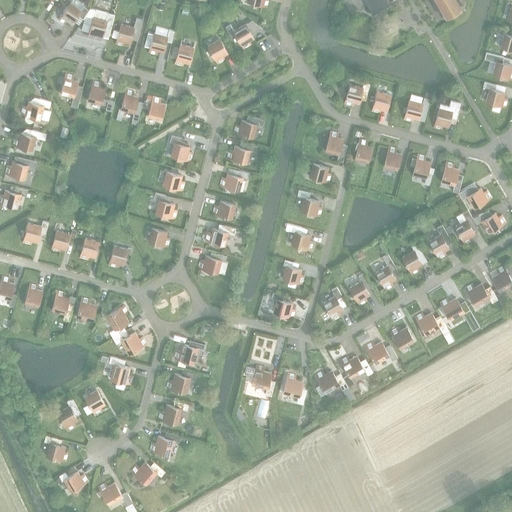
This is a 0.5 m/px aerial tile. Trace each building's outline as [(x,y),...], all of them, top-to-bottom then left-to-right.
[(77,15),(82,19),(90,7),(79,0),(71,0),(58,19),(65,24),(67,21),(71,24),(77,15)] [(354,0),(358,6),(365,1),(372,13),(389,4),(386,0),(432,0),(441,15),(445,13),(447,16),(460,9),(457,5),(461,3),(459,0),(354,0)] [(105,26),(111,27),(113,17),(108,15),(108,12),(95,9),(88,36),(96,38),(97,34),(102,36),(105,26)] [(132,33),(138,35),(142,19),(136,17),(133,27),(121,24),(115,44),(123,46),(124,42),(130,43),(132,33)] [(254,38),(251,34),(261,28),(251,20),(245,24),(234,31),(230,24),(225,27),(231,37),(236,34),(244,48),(251,44),(249,41),(254,38)] [(157,50),(163,52),(167,36),(154,33),(149,52),(156,54),(157,50)] [(500,47),(511,49),(511,35),(503,34),(500,47)] [(208,46),(218,63),(225,59),(223,56),(228,53),(219,39),(208,46)] [(184,62),(189,63),(193,47),(180,44),(175,64),(183,66),(184,62)] [(508,78),(511,78),(511,70),(511,65),(500,62),(501,56),(486,52),(484,58),(496,61),(493,74),(500,76),(499,78),(507,80),(508,78)] [(71,106),(77,108),(82,86),(77,85),(78,81),(72,79),(74,75),(66,73),(61,93),(74,97),(71,106)] [(88,100),(104,105),(106,98),(102,97),(105,88),(100,86),(101,83),(93,81),(88,100)] [(361,93),(367,95),(370,83),(363,81),(362,87),(349,84),(344,103),(352,105),(353,102),(358,103),(361,93)] [(485,101),(505,106),(507,99),(503,98),(505,92),(489,88),(485,101)] [(131,122),(137,124),(143,102),(137,100),(138,97),(133,95),(134,91),(126,89),(121,109),(134,113),(131,122)] [(381,109),(386,110),(390,94),(377,91),(372,111),(380,113),(381,109)] [(148,116),(161,120),(165,104),(160,102),(161,98),(153,96),(148,116)] [(23,106),(21,113),(26,115),(26,117),(26,119),(26,120),(28,122),(30,122),(32,122),(33,121),(34,119),(35,117),(41,119),(41,118),(44,106),(49,108),(51,101),(39,98),(38,104),(28,101),(27,107),(23,106)] [(111,111),(114,101),(108,99),(105,109),(111,111)] [(413,117),(418,119),(422,103),(409,99),(404,119),(412,121),(413,117)] [(439,107),(434,127),(441,129),(442,125),(448,127),(450,117),(456,118),(460,103),(450,100),(449,106),(440,104),(439,107)] [(257,124),(262,125),(264,119),(252,116),(251,122),(241,120),(240,125),(236,124),(234,132),(254,137),(257,124)] [(12,144),(32,150),(36,137),(40,138),(41,133),(33,131),(32,136),(20,132),(18,138),(15,137),(12,144)] [(337,160),(343,161),(346,150),(340,148),(342,138),(337,137),(338,133),(330,131),(325,151),(338,154),(337,160)] [(171,135),(170,141),(174,142),(170,155),(190,160),(192,152),(188,151),(190,146),(184,145),(180,144),(181,137),(171,135)] [(354,159),(368,162),(372,146),(366,145),(367,141),(360,139),(354,159)] [(250,150),(256,151),(257,145),(246,142),(244,148),(234,146),(233,151),(229,150),(227,158),(247,163),(250,150)] [(383,166),(396,170),(401,154),(395,152),(396,149),(389,146),(383,166)] [(412,174),(426,177),(430,161),(424,160),(425,156),(418,154),(412,174)] [(7,165),(5,173),(25,178),(27,169),(34,171),(37,161),(18,156),(16,162),(12,161),(11,166),(7,165)] [(441,181),(454,185),(458,169),(453,168),(454,164),(446,162),(441,181)] [(309,176),(329,181),(331,174),(327,173),(328,167),(312,163),(309,176)] [(243,177),(248,179),(250,173),(238,170),(237,175),(227,173),(226,178),(222,177),(220,185),(240,190),(243,177)] [(163,184),(182,189),(184,182),(181,181),(182,175),(166,171),(163,184)] [(20,194),(26,196),(27,189),(16,186),(15,192),(5,190),(3,195),(0,194),(0,202),(17,207),(20,194)] [(480,187),(472,193),(468,187),(463,190),(458,193),(462,199),(467,196),(473,207),(491,197),(487,190),(483,192),(480,187)] [(155,212),(175,218),(177,210),(173,209),(175,204),(165,201),(166,195),(155,192),(153,198),(159,199),(155,212)] [(300,210),(320,215),(322,207),(318,206),(319,201),(303,197),(300,210)] [(212,212),(232,218),(236,205),(220,200),(218,206),(214,205),(212,212)] [(476,223),(473,218),(468,209),(462,212),(465,217),(466,219),(455,226),(465,243),(472,239),(470,236),(475,233),(473,230),(478,227),(476,223)] [(473,218),(476,223),(481,221),(488,232),(505,222),(501,215),(498,217),(495,212),(491,215),(488,209),(473,218)] [(38,237),(44,238),(48,222),(42,221),(41,226),(28,222),(23,242),(31,244),(32,240),(37,242),(38,237)] [(429,241),(439,258),(446,254),(444,251),(449,248),(446,244),(451,241),(442,224),(437,227),(441,234),(429,241)] [(228,233),(234,234),(235,228),(224,225),(222,230),(212,228),(211,233),(207,232),(205,240),(225,245),(228,233)] [(148,241),(167,246),(170,238),(166,237),(167,232),(151,228),(148,241)] [(60,248),(65,249),(69,233),(56,230),(51,250),(59,252),(60,248)] [(291,244),(311,249),(313,241),(309,240),(310,235),(294,231),(291,244)] [(88,255),(94,257),(98,241),(85,237),(80,257),(87,259),(88,255)] [(402,256),(412,274),(419,270),(417,267),(422,264),(427,261),(416,242),(411,245),(414,250),(402,256)] [(118,263),(123,265),(127,249),(114,245),(109,265),(117,267),(118,263)] [(221,259),(225,260),(226,255),(217,253),(216,258),(205,255),(204,260),(200,259),(198,267),(218,272),(221,259)] [(376,272),(386,289),(393,285),(391,282),(396,279),(394,275),(399,272),(387,253),(382,256),(387,265),(376,272)] [(282,278),(302,283),(304,275),(300,274),(301,269),(291,266),(293,261),(284,259),(283,264),(285,265),(282,278)] [(491,277),(500,291),(511,283),(511,280),(503,265),(496,269),(498,273),(491,277)] [(349,287),(360,305),(367,301),(365,297),(369,294),(364,286),(369,283),(363,272),(358,276),(361,280),(349,287)] [(0,282),(0,281),(0,296),(10,299),(11,293),(14,283),(9,282),(10,278),(2,276),(0,282)] [(25,303),(38,306),(42,290),(36,289),(38,285),(30,283),(25,303)] [(491,288),(486,291),(481,283),(474,287),(472,283),(465,287),(475,305),(489,297),(492,302),(497,299),(491,288)] [(337,299),(342,296),(336,287),(331,290),(335,295),(323,302),(334,320),(340,316),(338,312),(343,310),(337,299)] [(63,319),(69,321),(72,309),(66,307),(69,298),(64,296),(65,292),(57,290),(52,310),(64,313),(63,319)] [(10,299),(8,305),(13,306),(16,295),(11,293),(10,299)] [(76,317),(92,321),(96,305),(88,303),(89,299),(82,297),(76,317)] [(450,320),(464,312),(456,297),(449,301),(447,298),(440,302),(450,320)] [(273,312),(293,317),(295,309),(291,308),(292,303),(277,299),(273,312)] [(124,305),(106,315),(114,329),(109,331),(113,337),(123,331),(120,326),(128,321),(124,314),(128,312),(124,305)] [(441,318),(436,321),(431,312),(424,316),(422,312),(415,316),(425,334),(439,326),(442,331),(447,328),(441,318)] [(401,349),(414,341),(406,326),(399,330),(397,327),(390,331),(401,349)] [(135,332),(126,337),(123,331),(113,337),(116,343),(121,340),(129,354),(146,343),(142,336),(139,338),(135,332)] [(198,347),(203,349),(204,344),(195,341),(194,346),(182,343),(180,351),(176,350),(174,357),(179,359),(177,365),(184,367),(186,361),(194,363),(198,347)] [(391,347),(386,350),(381,341),(374,345),(372,341),(365,345),(376,363),(389,355),(392,360),(397,357),(391,347)] [(110,378),(130,384),(132,376),(128,375),(130,367),(120,364),(122,359),(110,355),(109,361),(114,363),(110,378)] [(367,361),(361,364),(356,355),(349,359),(347,356),(340,360),(351,378),(364,370),(367,375),(373,371),(367,361)] [(271,372),(263,370),(264,366),(257,364),(256,368),(246,365),(244,373),(254,376),(251,384),(266,388),(265,394),(271,395),(274,384),(269,382),(271,372)] [(342,376),(336,379),(331,370),(324,374),(322,370),(315,374),(326,392),(339,384),(342,389),(348,386),(342,376)] [(190,377),(195,378),(197,373),(188,371),(186,376),(174,373),(172,380),(168,379),(166,387),(186,392),(190,377)] [(296,402),(303,404),(306,392),(300,390),(302,381),(295,379),(296,375),(288,373),(283,393),(298,396),(296,402)] [(85,396),(95,414),(102,410),(100,407),(105,404),(97,390),(85,396)] [(58,412),(68,430),(75,426),(73,422),(78,420),(76,416),(80,413),(72,398),(67,401),(70,405),(58,412)] [(182,409),(187,410),(189,404),(177,401),(176,406),(166,404),(164,412),(160,411),(158,418),(178,423),(182,409)] [(174,440),(179,441),(181,435),(169,432),(167,438),(158,435),(156,443),(152,442),(150,450),(170,455),(174,440)] [(46,455),(66,460),(68,452),(64,451),(65,446),(55,443),(57,438),(45,435),(44,441),(49,442),(46,455)] [(156,463),(152,468),(144,461),(139,467),(136,465),(131,471),(147,484),(157,472),(161,476),(165,471),(156,463)] [(84,474),(80,476),(77,471),(68,477),(65,472),(59,475),(62,480),(63,479),(70,491),(88,481),(84,474)] [(109,504),(123,496),(114,482),(107,486),(105,482),(98,486),(109,504)]
